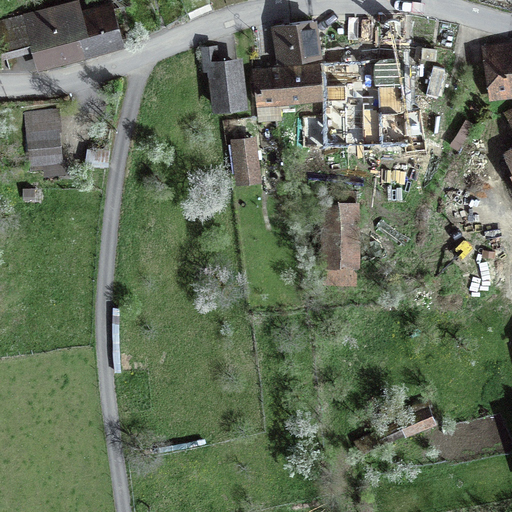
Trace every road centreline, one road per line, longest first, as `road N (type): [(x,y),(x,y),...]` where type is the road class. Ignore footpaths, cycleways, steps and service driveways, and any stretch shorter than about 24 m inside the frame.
road 1 (residential): [(139,56),(103,308),(122,511)]
road 2 (residential): [(139,56),(252,12),(350,0)]
road 3 (residential): [(0,82),(58,80),(139,56)]
